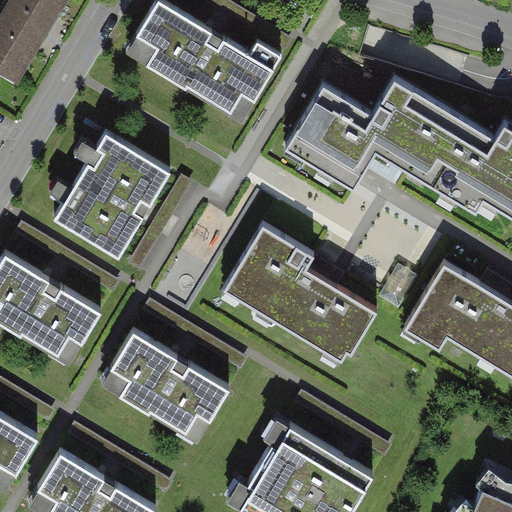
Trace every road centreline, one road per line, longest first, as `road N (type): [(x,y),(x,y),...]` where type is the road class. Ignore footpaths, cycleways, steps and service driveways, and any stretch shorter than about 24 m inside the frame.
road 1 (residential): [(113,0),(0,189)]
road 2 (residential): [(389,0),(511,39)]
